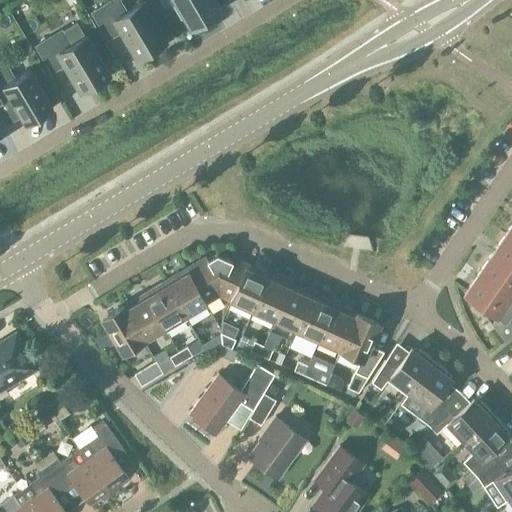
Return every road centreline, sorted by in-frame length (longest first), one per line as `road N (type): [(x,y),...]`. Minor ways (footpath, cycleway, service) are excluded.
road 1 (tertiary): [(470,0),(3,265)]
road 2 (residential): [(48,315),(183,236),(229,230),(408,309)]
road 3 (residential): [(297,0),(0,170)]
road 4 (residential): [(261,511),(203,470),(48,315)]
road 5 (residential): [(511,170),(408,309)]
road 6 (residential): [(408,309),(471,352),(511,393)]
